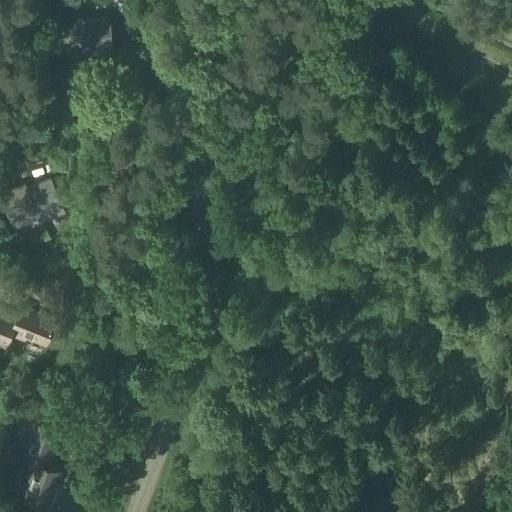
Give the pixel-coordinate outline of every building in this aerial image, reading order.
[(82,14),(56,17),(60,52),(65,51),(75,50),(74,45),(85,44),(82,19),(82,14)] [(108,16),(82,19),(85,44),(86,49),(96,48),(97,52),(107,51),(112,51),(108,16)] [(50,178),(26,188),(36,211),(38,216),(47,212),(49,216),(59,212),(63,210),(50,178)] [(24,183),(1,193),(14,225),(18,223),(28,220),(26,215),(36,211),(26,188),(24,183)] [(16,318),(9,334),(24,340),(25,336),(43,344),(54,318),(22,305),(16,318)] [(9,334),(16,318),(0,311),(0,346),(3,348),(9,334)] [(31,461),(45,467),(59,434),(35,425),(27,444),(23,442),(17,456),(31,461)] [(59,473),(45,467),(31,461),(25,474),(30,476),(22,495),(47,505),(59,473)]
